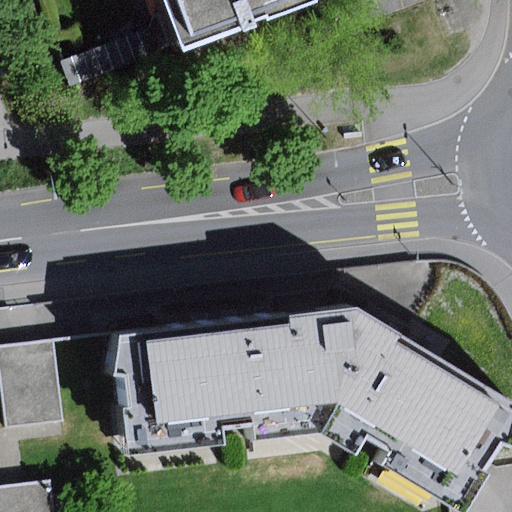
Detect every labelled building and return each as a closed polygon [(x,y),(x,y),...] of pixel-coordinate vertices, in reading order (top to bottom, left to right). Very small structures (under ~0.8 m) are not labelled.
[(156,0),(178,56),(312,6),(309,0),(156,0)] [(146,31),(61,64),(70,88),(156,55),(146,31)] [(511,405),(357,310),(123,338),(119,377),(132,376),(136,410),(126,410),(130,459),(227,448),(224,428),(258,425),(260,442),(324,436),(359,458),(371,437),(400,452),(389,468),(467,511),(471,511),(493,476),(487,471),(506,444),(511,447),(511,405)] [(56,340),(0,346),(0,383),(5,426),(65,420),(56,340)] [(52,511),(48,482),(0,488),(0,511),(52,511)]
